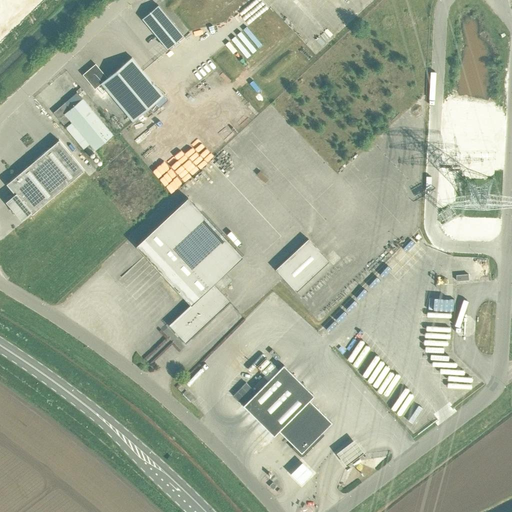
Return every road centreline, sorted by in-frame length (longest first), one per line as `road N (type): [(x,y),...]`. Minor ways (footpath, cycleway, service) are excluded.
road 1 (unclassified): [(278,511),(130,367),(0,284)]
road 2 (unclassified): [(334,511),(489,392),(499,371),(506,247)]
road 3 (unclassified): [(506,247),(443,243),(429,223),(446,0)]
road 4 (tertiary): [(201,511),(142,452),(0,344)]
road 5 (unclassified): [(0,113),(120,0)]
road 6 (unknown): [(504,293),(470,291),(458,300),(453,333),(465,361),(499,371)]
